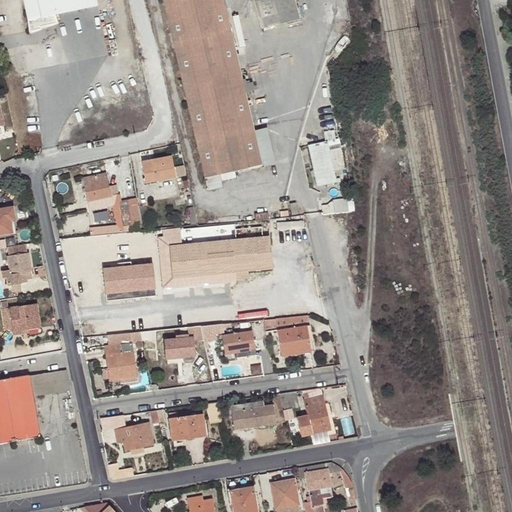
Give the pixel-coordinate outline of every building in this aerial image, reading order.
[(98,5),(97,0),(24,0),(31,30),(41,27),(41,26),(56,22),(55,14),(98,5)] [(162,0),(204,178),(262,165),(233,40),(223,0),(162,0)] [(294,0),(254,0),(262,28),(299,18),(294,0)] [(328,141),(308,145),(318,186),(337,182),(328,141)] [(141,162),(145,180),(155,179),(155,182),(176,177),(172,156),(141,162)] [(111,196),(109,186),(106,173),(82,178),(87,202),(88,203),(90,211),(113,205),(111,196)] [(117,184),(109,186),(111,196),(120,195),(117,184)] [(140,224),(136,198),(118,201),(121,216),(123,227),(131,226),(140,224)] [(334,200),(336,212),(349,211),(347,198),(334,200)] [(0,209),(0,234),(13,233),(11,221),(15,221),(13,207),(0,209)] [(123,227),(121,216),(117,217),(119,228),(106,229),(105,226),(90,228),(91,235),(132,231),(131,226),(123,227)] [(235,281),(236,280),(235,273),(248,271),(273,269),(270,235),(259,236),(258,231),(250,232),(249,228),(186,234),(186,228),(167,230),(169,245),(159,246),(163,288),(209,283),(211,284),(225,283),(233,282),(234,282),(235,281)] [(27,252),(26,244),(8,247),(10,255),(7,256),(10,271),(2,272),(4,279),(7,279),(8,286),(21,284),(20,279),(20,274),(31,272),(32,272),(29,252),(27,252)] [(47,275),(45,265),(38,267),(40,277),(47,275)] [(235,273),(236,280),(249,279),(248,271),(235,273)] [(14,335),(24,334),(23,330),(26,330),(41,328),(37,304),(2,309),(5,330),(13,329),(14,335)] [(310,325),(309,315),(292,317),(265,319),(266,329),(292,325),(293,328),(277,330),(281,357),(290,355),(289,350),(300,349),(301,353),(312,352),(310,340),(307,325),(310,325)] [(203,337),(205,342),(217,340),(216,334),(224,332),(223,324),(201,326),(203,337)] [(201,326),(187,327),(188,338),(186,338),(186,334),(181,335),(181,338),(165,340),(167,360),(182,358),(183,361),(187,363),(192,363),(195,359),(193,338),(203,337),(201,326)] [(161,330),(154,330),(154,333),(143,334),(144,342),(162,340),(161,330)] [(237,358),(251,356),(250,351),(256,350),(252,331),(222,336),(225,355),(236,353),(237,358)] [(133,332),(116,334),(117,345),(133,343),(135,342),(133,332)] [(135,343),(142,342),(140,332),(133,332),(135,342),(135,343)] [(133,343),(117,345),(104,346),(109,381),(120,380),(121,384),(138,381),(133,343)] [(67,370),(0,381),(0,458),(42,451),(33,397),(71,390),(67,370)] [(296,392),(281,393),(284,409),(299,407),(296,392)] [(307,415),(297,418),(302,437),(332,430),(323,395),(303,400),(307,415)] [(230,406),(234,427),(246,425),(247,428),(267,425),(264,406),(263,401),(230,406)] [(211,424),(222,422),(218,402),(207,404),(211,424)] [(273,404),(264,406),(267,425),(276,424),(273,404)] [(157,411),(159,422),(165,421),(163,410),(157,411)] [(153,423),(159,422),(157,411),(150,411),(153,423)] [(178,412),(168,413),(172,441),(206,436),(203,414),(200,414),(199,411),(192,412),(193,415),(179,417),(178,412)] [(123,415),(101,418),(103,432),(114,429),(116,438),(122,436),(123,442),(125,451),(133,449),(132,446),(141,444),(142,447),(154,445),(149,422),(126,427),(123,415)] [(343,418),(345,427),(355,425),(353,416),(343,418)] [(327,463),(296,469),(298,480),(306,478),(310,497),(306,497),(307,502),(303,503),(305,511),(314,511),(314,507),(325,505),(323,498),(332,496),(327,470),(338,469),(338,466),(334,464),(331,462),(327,463)] [(338,470),(343,482),(349,480),(345,473),(342,470),(342,469),(338,470)] [(346,493),(353,490),(351,484),(349,480),(343,482),(346,493)] [(293,481),(270,486),(275,511),(297,511),(296,505),(297,505),(295,491),(301,490),(299,484),(293,485),(293,481)] [(233,511),(256,511),(252,488),(230,491),(233,511)] [(213,511),(212,500),(203,502),(202,497),(188,500),(190,511),(213,511)] [(114,511),(107,504),(106,503),(100,504),(84,507),(88,511),(87,511),(114,511)]
